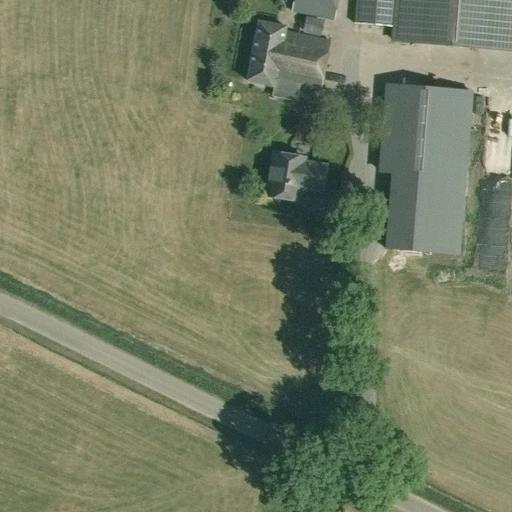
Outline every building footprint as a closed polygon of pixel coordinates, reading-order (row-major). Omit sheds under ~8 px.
[(340,0),(293,0),(291,13),(335,23),(340,0)] [(398,0),(355,0),(354,23),(396,27),(398,0)] [(511,16),(511,0),(399,0),(397,41),(510,50),(511,16)] [(246,81),(274,87),(275,82),(321,92),(331,42),(285,33),(286,28),(259,23),(246,81)] [(471,93),(389,86),(376,248),(459,255),(471,93)] [(325,166),(303,163),(304,159),(274,154),(268,196),(297,200),(299,189),(321,192),(325,166)]
